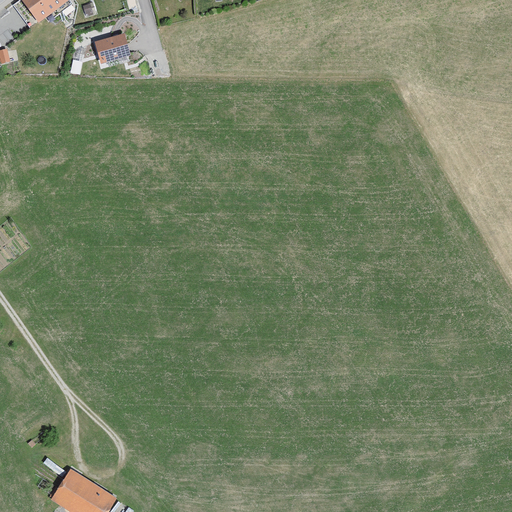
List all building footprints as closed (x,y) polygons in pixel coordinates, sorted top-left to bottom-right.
[(69,0),(20,0),(13,6),(30,28),(38,22),(39,23),(69,0)] [(91,5),(83,7),(86,18),(94,16),(91,5)] [(129,54),(123,38),(98,46),(103,63),(129,54)] [(10,64),(6,51),(0,53),(0,61),(1,66),(10,64)] [(82,62),(73,61),(71,75),(80,76),(82,62)] [(109,511),(118,499),(71,469),(52,499),(71,511),(109,511)]
